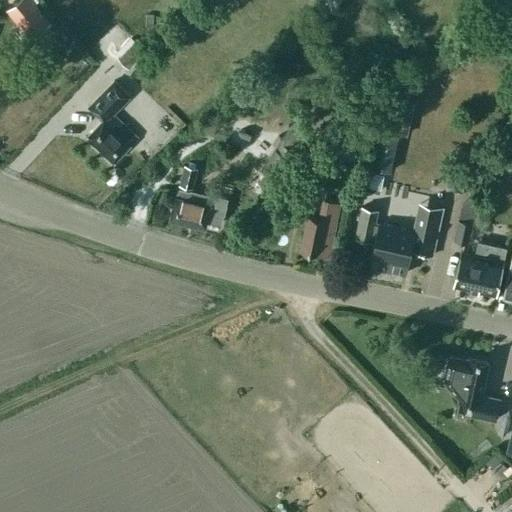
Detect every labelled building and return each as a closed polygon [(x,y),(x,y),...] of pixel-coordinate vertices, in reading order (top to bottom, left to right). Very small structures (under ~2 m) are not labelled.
[(30,0),(18,0),(6,11),(31,40),(51,23),(30,0)] [(314,38),(300,26),(289,40),(302,51),(314,38)] [(148,48),(137,37),(117,57),(128,68),(148,48)] [(89,105),(103,118),(87,134),(114,160),(131,143),(130,143),(137,136),(114,112),(131,95),(115,79),(89,105)] [(411,96),(383,90),(366,165),(390,170),(398,130),(404,131),(411,96)] [(310,140),(290,127),(261,169),(282,182),(310,140)] [(189,189),(196,164),(192,163),(191,167),(185,165),(180,187),(181,187),(179,192),(177,191),(170,218),(204,226),(206,217),(218,220),(223,198),(189,189)] [(322,180),(300,175),(295,198),(316,203),(322,180)] [(339,200),(330,198),(322,197),(318,219),(306,216),(300,249),(328,254),(339,200)] [(412,229),(374,221),(377,208),(361,205),(354,236),(373,240),(368,263),(405,271),(410,249),(431,253),(440,212),(441,206),(418,202),(412,229)] [(467,243),(471,222),(458,219),(453,241),(467,243)] [(475,254),(461,252),(454,284),(495,292),(502,260),(503,260),(506,246),(478,240),(475,254)] [(511,254),(503,294),(511,296),(511,254)] [(488,362),(467,357),(466,360),(448,355),(442,380),(456,400),(477,405),(475,416),(494,420),(499,398),(480,394),(488,362)] [(498,453),(486,464),(490,468),(502,457),(498,453)] [(498,490),(511,475),(511,467),(504,459),(485,478),(498,490)]
